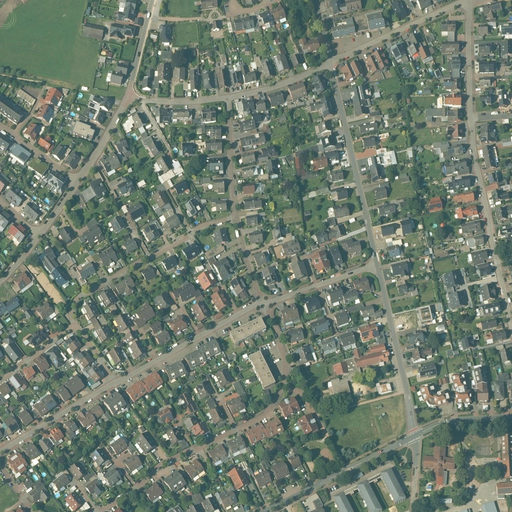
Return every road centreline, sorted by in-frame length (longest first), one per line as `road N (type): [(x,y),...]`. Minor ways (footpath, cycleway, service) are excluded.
road 1 (residential): [(470,118),(511,328)]
road 2 (residential): [(330,61),(376,265)]
road 3 (residential): [(376,265),(413,436)]
road 4 (residential): [(262,304),(112,384)]
road 5 (tertiary): [(264,511),(413,436)]
road 6 (residential): [(468,1),(330,61)]
road 7 (residential): [(112,384),(0,452)]
road 8 (residential): [(227,97),(236,218)]
road 9 (residential): [(376,265),(262,304)]
